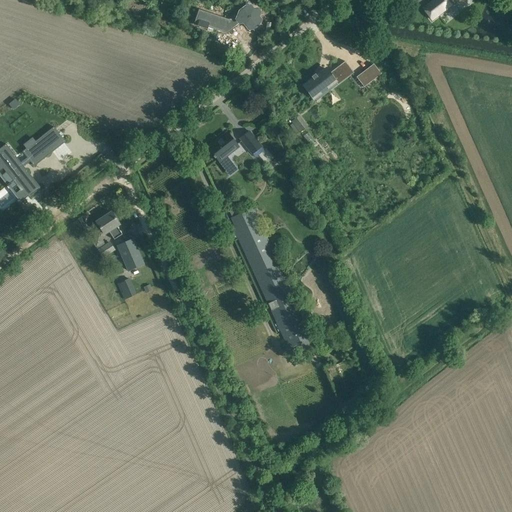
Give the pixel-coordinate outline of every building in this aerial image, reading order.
[(253,0),(267,10),(279,0),(253,0)] [(447,0),(434,0),(424,8),(432,20),(451,5),(447,0)] [(183,3),(177,20),(199,29),(205,11),(183,3)] [(205,11),(199,29),(224,38),(251,30),(260,43),(264,43),(270,38),(271,35),(269,31),(270,27),(267,23),(262,22),(259,19),(240,18),(231,19),(205,11)] [(374,64),(356,77),(364,87),(381,74),(374,64)] [(337,84),(345,77),(337,67),(329,74),(325,68),(316,75),(315,74),(311,77),(312,78),(303,85),(312,97),(318,92),(320,95),(329,88),(328,87),(335,81),(337,84)] [(298,116),(292,121),(296,127),(303,122),(298,116)] [(276,124),(278,123),(275,117),(261,125),(264,131),(266,130),(270,138),(276,135),(281,132),(276,124)] [(89,123),(79,131),(93,150),(103,141),(89,123)] [(240,138),(253,155),(263,147),(249,131),(240,138)] [(216,141),(208,147),(220,162),(223,167),(230,161),(227,156),(239,147),(228,134),(217,142),(216,141)] [(0,182),(2,181),(22,190),(15,196),(19,197),(26,192),(31,194),(44,184),(26,176),(31,171),(40,176),(70,152),(51,143),(34,156),(28,153),(19,160),(25,163),(21,166),(26,169),(20,173),(3,165),(0,167),(0,182)] [(253,208),(231,218),(235,227),(233,228),(289,348),(312,338),(313,337),(264,233),(257,217),(253,208)] [(112,212),(96,222),(104,234),(109,231),(114,240),(120,236),(122,234),(117,226),(119,224),(112,212)] [(91,240),(97,250),(103,258),(107,255),(115,250),(110,242),(106,245),(99,234),(91,240)] [(144,264),(133,239),(117,246),(128,271),(144,264)] [(118,284),(124,298),(136,294),(130,279),(118,284)] [(150,284),(144,287),(147,293),(153,290),(150,284)]
